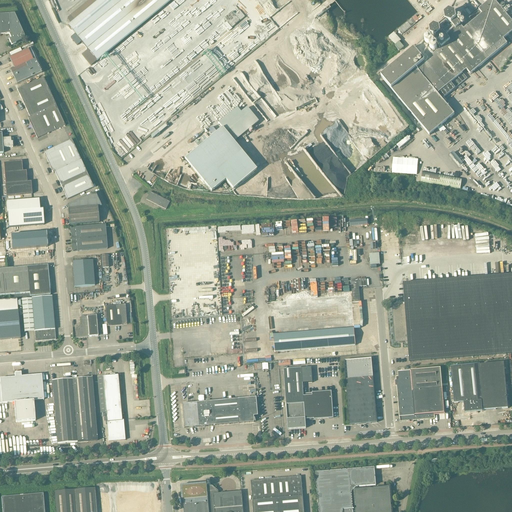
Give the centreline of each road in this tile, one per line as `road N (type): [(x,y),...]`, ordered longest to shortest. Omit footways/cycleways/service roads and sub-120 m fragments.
road 1 (unclassified): [(153,346),(139,228),(38,0)]
road 2 (unclassified): [(68,354),(56,211),(0,82)]
road 3 (secondary): [(164,458),(391,443)]
road 4 (unknown): [(109,108),(131,125),(248,29),(249,14),(235,0)]
road 5 (secondary): [(0,471),(164,458)]
road 6 (unknown): [(109,108),(229,0)]
road 7 (unknown): [(189,0),(90,84),(109,108)]
road 8 (unknown): [(229,75),(279,34),(301,27),(323,47),(338,81)]
road 9 (unclassified): [(391,443),(378,289)]
road 10 (unknown): [(118,177),(229,75)]
road 11 (unknown): [(229,75),(271,147),(317,175)]
road 12 (secondary): [(391,443),(511,435)]
